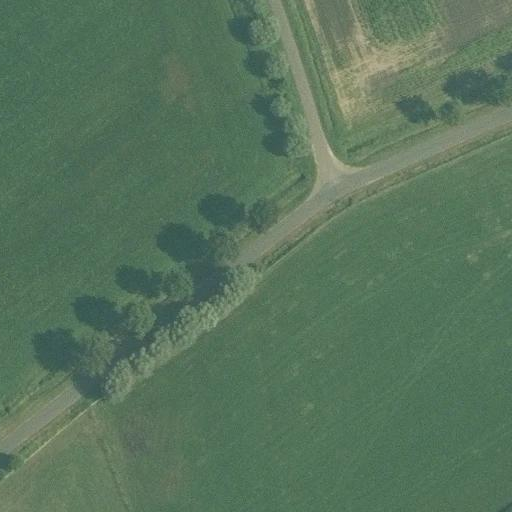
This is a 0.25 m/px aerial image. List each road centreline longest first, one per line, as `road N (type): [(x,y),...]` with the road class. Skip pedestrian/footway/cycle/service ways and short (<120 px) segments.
road 1 (unclassified): [(0,445),(333,182)]
road 2 (unclassified): [(333,182),(511,107)]
road 3 (unclassified): [(333,182),(278,0)]
